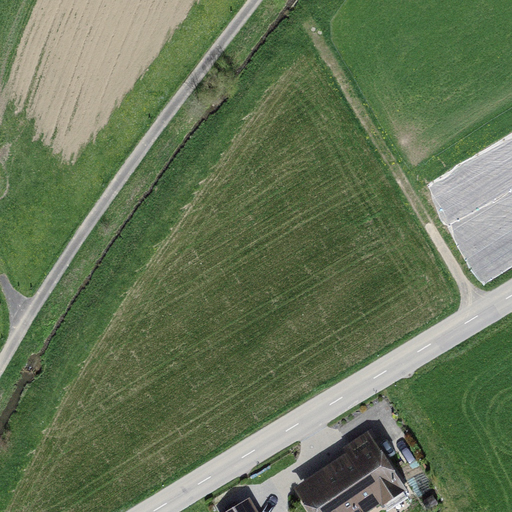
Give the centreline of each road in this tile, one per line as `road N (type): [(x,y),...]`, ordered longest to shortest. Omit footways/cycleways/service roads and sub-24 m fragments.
road 1 (track): [(0,362),(135,158),(253,0)]
road 2 (tertiary): [(151,511),(511,296)]
road 3 (track): [(486,311),(325,47)]
